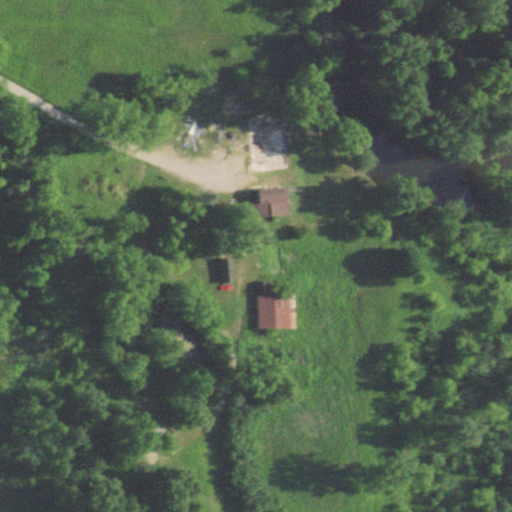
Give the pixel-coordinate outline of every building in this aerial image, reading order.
[(244,176),(284,174),(283,147),(269,148),(268,125),(242,126),(244,176)] [(245,193),(245,221),(282,221),(282,192),(245,193)] [(213,264),(213,288),(225,288),(225,264),(213,264)] [(288,296),(260,297),(260,289),(251,289),(252,334),(289,333),(288,296)] [(160,433),(132,432),(131,448),(159,449),(160,433)]
